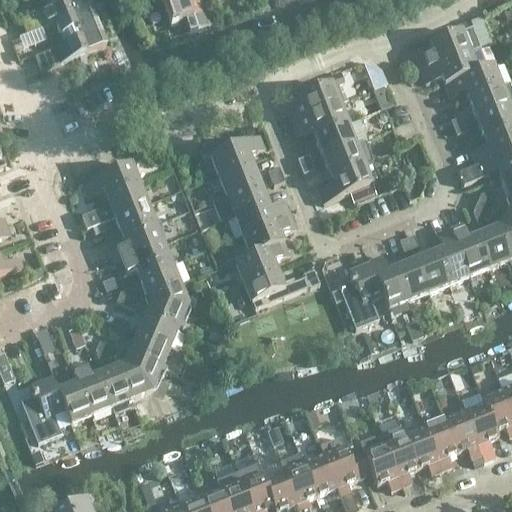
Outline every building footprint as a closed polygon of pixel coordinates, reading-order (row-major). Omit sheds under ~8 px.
[(43,0),(48,12),(19,23),(25,38),(55,26),(54,26),(89,11),(84,0),(43,0)] [(208,30),(198,0),(159,0),(169,30),(186,24),(190,36),(208,30)] [(64,49),(34,60),(40,75),(105,50),(100,39),(96,41),(91,27),(95,26),(90,13),(89,11),(54,26),(55,26),(64,49)] [(430,58),(415,64),(420,76),(420,77),(477,53),(478,53),(470,33),(460,37),(460,36),(427,50),(430,58)] [(477,53),(420,77),(425,89),(440,83),(443,90),(485,73),(477,53)] [(374,95),(387,90),(383,79),(381,76),(369,66),(363,68),(374,95)] [(485,73),(443,90),(448,103),(464,97),(467,104),(500,91),(492,71),(485,73)] [(300,110),(285,116),(290,129),(339,109),(347,106),(341,89),(344,88),(340,78),(316,88),(319,94),(297,102),(300,110)] [(500,91),(467,104),(474,124),(475,124),(511,109),(511,96),(508,87),(500,91)] [(339,109),(290,129),(295,141),(310,135),(313,142),(347,129),(339,109)] [(511,109),(475,124),(482,144),(483,145),(511,132),(511,109)] [(464,129),(461,122),(450,126),(453,133),(464,129)] [(347,129),(313,142),(313,143),(321,163),(355,149),(347,129)] [(464,129),(453,133),(455,140),(466,136),(464,129)] [(485,151),(470,158),(475,171),(511,155),(511,132),(483,145),(485,151)] [(218,148),(199,156),(202,164),(209,161),(217,182),(250,168),(247,161),(263,155),(258,141),(222,156),(218,148)] [(355,149),(321,163),(329,182),(371,166),(373,165),(365,145),(355,149)] [(475,171),(458,177),(463,190),(496,177),(499,185),(511,179),(511,155),(475,171)] [(6,160),(0,162),(0,172),(9,169),(6,160)] [(299,172),(310,167),(307,160),(296,164),(299,172)] [(332,190),(317,196),(322,209),(349,199),(353,208),(375,199),(371,190),(379,187),(371,166),(329,182),(332,190)] [(299,172),(302,179),(313,174),(310,167),(299,172)] [(250,168),(217,182),(225,202),(258,188),(250,168)] [(130,169),(81,189),(86,202),(102,196),(104,201),(105,203),(138,189),(137,188),(130,169)] [(281,179),(278,172),(267,176),(270,184),(281,179)] [(281,179),(270,184),(273,191),(284,186),(281,179)] [(511,179),(499,185),(506,204),(509,204),(510,204),(510,203),(511,202),(511,179)] [(258,188),(225,202),(233,222),(266,208),(258,188)] [(108,210),(80,221),(84,230),(86,235),(92,232),(92,231),(103,227),(113,223),(146,209),(145,205),(138,189),(105,203),(108,210)] [(493,202),(490,194),(479,199),(479,200),(488,204),(493,202)] [(180,196),(167,201),(170,210),(183,205),(180,196)] [(488,204),(479,200),(475,208),(485,212),(488,204)] [(493,202),(488,204),(485,212),(494,216),(496,211),(493,202)] [(266,208),(233,222),(241,241),(241,242),(243,241),(290,222),(285,210),(269,216),(266,208)] [(472,217),(482,220),(485,212),(475,208),(472,217)] [(146,209),(113,223),(119,237),(121,242),(121,243),(125,241),(155,229),(152,223),(146,209)] [(482,220),(484,225),(492,222),(494,216),(485,212),(482,220)] [(482,220),(472,217),(471,218),(476,228),(484,225),(482,220)] [(499,235),(496,236),(499,241),(509,267),(511,265),(511,224),(505,221),(499,235)] [(243,241),(241,242),(250,262),(283,248),(281,243),(280,241),(295,235),(290,222),(243,241)] [(103,227),(92,231),(92,232),(95,239),(105,235),(103,227)] [(125,251),(110,257),(111,261),(114,269),(163,249),(159,241),(155,229),(125,241),(121,243),(125,251)] [(460,229),(448,233),(452,241),(469,283),(485,276),(489,275),(475,242),(472,243),(467,245),(466,242),(460,229)] [(0,242),(8,239),(5,230),(0,232),(0,242)] [(442,255),(435,258),(448,291),(463,285),(469,283),(452,241),(448,233),(443,235),(435,239),(436,242),(442,255)] [(476,241),(475,242),(489,275),(508,267),(509,267),(499,241),(496,236),(495,236),(494,234),(476,241)] [(406,244),(410,255),(418,252),(413,242),(406,244)] [(406,244),(399,247),(403,257),(410,255),(406,244)] [(250,262),(234,268),(242,288),(276,275),(273,268),(289,261),(283,248),(250,262)] [(163,249),(114,269),(118,279),(119,282),(135,276),(138,283),(171,269),(167,259),(163,249)] [(428,261),(415,266),(428,299),(441,294),(448,291),(435,258),(428,261)] [(378,263),(368,267),(369,269),(370,269),(383,301),(382,302),(388,315),(397,312),(408,307),(395,274),(388,277),(381,261),(378,263)] [(0,265),(0,280),(22,271),(19,262),(1,269),(0,265)] [(406,270),(395,274),(408,307),(419,303),(428,299),(415,266),(406,270)] [(171,269),(138,283),(141,291),(146,304),(149,303),(148,302),(179,289),(174,277),(171,269)] [(339,295),(331,298),(335,309),(343,306),(355,335),(378,326),(370,306),(382,302),(383,301),(370,269),(369,269),(357,274),(349,277),(353,286),(349,287),(349,289),(338,293),(339,295)] [(40,273),(29,277),(32,285),(43,280),(40,273)] [(276,275),(242,288),(251,309),(284,296),(286,301),(309,292),(306,283),(294,287),(293,284),(281,288),(276,275)] [(113,283),(102,287),(105,296),(116,291),(113,283)] [(205,286),(197,289),(201,301),(210,298),(205,286)] [(150,307),(145,319),(159,325),(182,334),(183,331),(176,328),(179,320),(182,312),(188,311),(179,289),(148,302),(149,303),(150,307)] [(130,293),(120,297),(128,303),(132,301),(130,293)] [(124,311),(128,303),(120,297),(115,308),(124,311)] [(128,303),(124,311),(134,315),(136,310),(132,301),(128,303)] [(143,324),(136,340),(169,354),(176,338),(178,334),(181,336),(182,334),(159,325),(145,319),(143,324)] [(125,335),(128,328),(117,324),(114,330),(125,335)] [(125,335),(114,330),(111,338),(122,342),(125,335)] [(49,332),(38,334),(44,357),(55,354),(49,332)] [(78,333),(70,336),(77,353),(84,350),(78,333)] [(215,333),(210,344),(218,347),(223,336),(215,333)] [(129,356),(128,359),(161,373),(162,370),(169,354),(136,340),(129,356)] [(104,358),(107,351),(98,347),(94,357),(98,366),(106,363),(104,358)] [(107,351),(104,358),(106,363),(114,360),(116,355),(107,351)] [(0,381),(3,390),(14,385),(3,358),(0,359),(0,381)] [(118,374),(118,375),(131,405),(136,403),(151,397),(149,391),(155,376),(163,380),(165,375),(161,373),(128,359),(122,373),(118,374)] [(54,365),(47,368),(51,379),(58,376),(54,365)] [(75,371),(70,373),(76,389),(77,388),(90,421),(95,419),(110,413),(100,388),(97,380),(89,383),(83,368),(75,371)] [(191,371),(186,384),(198,389),(204,377),(191,371)] [(101,378),(97,380),(100,388),(110,413),(111,413),(114,420),(118,419),(133,413),(131,405),(118,375),(118,374),(117,372),(101,378)] [(511,379),(498,385),(503,397),(511,419),(511,379)] [(31,403),(19,407),(37,450),(61,440),(57,433),(69,428),(64,416),(65,416),(57,396),(52,382),(30,391),(34,400),(30,402),(31,403)] [(57,396),(65,416),(64,416),(69,428),(70,430),(75,427),(90,421),(77,388),(76,389),(62,394),(57,396)] [(511,419),(503,397),(483,405),(486,411),(497,440),(507,436),(511,446),(511,445),(511,419)] [(486,411),(465,419),(478,453),(499,445),(497,440),(486,411)] [(465,419),(444,427),(458,461),(467,458),(471,467),(481,463),(477,454),(478,453),(465,419)] [(444,427),(424,435),(441,479),(451,475),(448,465),(458,461),(444,427)] [(278,432),(268,435),(268,437),(274,451),(284,447),(278,434),(278,432)] [(400,432),(380,440),(384,451),(401,495),(411,491),(408,481),(417,477),(404,443),(400,432)] [(421,436),(404,443),(417,477),(427,474),(430,483),(441,479),(424,435),(421,436)] [(363,459),(357,461),(357,462),(365,482),(371,480),(376,493),(386,489),(390,499),(401,495),(384,451),(380,440),(359,448),(363,458),(363,459)] [(340,443),(319,451),(324,462),(336,494),(337,496),(338,498),(342,511),(355,511),(350,500),(347,492),(347,491),(358,486),(358,485),(365,482),(357,462),(357,461),(348,464),(340,443)] [(30,458),(35,470),(43,467),(38,455),(30,458)] [(299,459),(279,467),(283,478),(285,478),(298,511),(297,511),(309,511),(307,506),(317,501),(305,470),(303,470),(299,459)] [(324,462),(305,470),(317,501),(318,504),(337,497),(337,498),(329,502),(332,511),(338,511),(342,511),(324,462)] [(257,471),(238,479),(251,511),(273,511),(263,486),(261,481),(257,471)] [(264,486),(263,486),(273,511),(297,511),(298,511),(285,478),(283,478),(264,486)] [(251,511),(238,479),(218,487),(222,496),(228,511),(251,511)] [(156,511),(147,489),(140,492),(148,511),(156,511)] [(228,511),(222,496),(202,504),(204,511),(228,511)]
